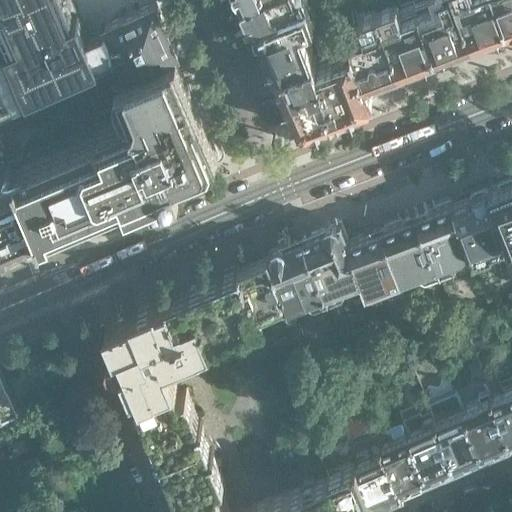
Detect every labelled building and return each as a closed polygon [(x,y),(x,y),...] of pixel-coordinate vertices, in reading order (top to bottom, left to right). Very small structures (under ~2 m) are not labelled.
[(74,0),(0,0),(0,8),(13,38),(0,44),(0,100),(99,57),(99,56),(116,48),(113,41),(104,23),(88,30),(74,0)] [(110,20),(104,23),(113,41),(116,48),(126,73),(126,74),(174,53),(178,51),(155,0),(154,0),(120,16),(110,20)] [(254,21),(305,0),(242,0),(253,22),(254,21)] [(315,50),(303,21),(314,17),(306,0),(305,0),(254,21),(255,23),(255,24),(255,25),(255,26),(256,26),(257,27),(261,37),(260,38),(260,39),(261,40),(261,41),(262,42),(262,43),(263,44),(264,44),(264,45),(265,46),(266,47),(268,52),(267,53),(268,53),(268,55),(269,56),(270,56),(271,56),(275,65),(315,50)] [(473,41),(456,0),(423,0),(416,3),(437,55),(473,41)] [(511,0),(456,0),(473,41),(511,25),(511,0)] [(437,55),(416,3),(398,10),(395,4),(377,10),(400,69),(437,55)] [(400,69),(377,10),(359,18),(361,24),(344,31),(350,47),(365,82),(366,82),(400,69)] [(368,86),(367,85),(367,84),(366,84),(365,84),(365,82),(350,47),(318,59),(315,50),(275,65),(274,66),(273,67),(274,67),(274,68),(275,69),(275,70),(275,71),(276,71),(277,71),(282,82),(282,83),(281,84),(282,85),(283,87),(283,88),(284,90),(285,90),(290,101),(290,102),(290,103),(291,106),(292,108),(292,109),(293,109),(294,109),(295,110),(295,111),(294,111),(294,112),(295,114),(295,115),(296,116),(297,117),(298,116),(298,117),(298,118),(298,119),(298,121),(298,122),(299,123),(300,124),(301,125),(303,126),(304,126),(305,125),(306,125),(307,124),(309,123),(309,122),(310,122),(311,123),(312,123),(314,122),(315,122),(316,121),(316,120),(321,119),(322,119),(323,119),(324,118),(325,118),(326,118),(326,117),(326,116),(346,108),(346,109),(347,109),(348,109),(349,109),(350,108),(351,108),(351,107),(356,105),(357,105),(357,106),(358,106),(360,105),(361,104),(362,104),(362,103),(362,102),(364,102),(365,102),(367,102),(368,101),(369,101),(370,99),(371,98),(371,97),(371,96),(371,94),(370,92),(369,91),(367,90),(367,89),(368,89),(368,88),(368,86)] [(126,73),(118,77),(133,111),(142,132),(150,128),(174,182),(178,180),(179,180),(179,179),(179,178),(180,178),(180,177),(188,173),(189,174),(190,174),(191,174),(191,173),(192,173),(192,172),(192,171),(192,170),(192,169),(215,160),(218,153),(186,79),(175,56),(174,53),(126,74),(126,73)] [(97,134),(12,169),(39,232),(40,232),(123,198),(126,199),(128,196),(134,198),(174,182),(150,128),(142,132),(133,111),(132,114),(95,129),(97,134)] [(0,254),(8,252),(6,246),(39,232),(12,169),(0,173),(0,254)] [(511,232),(511,175),(506,178),(491,183),(490,184),(509,234),(511,232)] [(509,234),(490,184),(451,199),(470,250),(472,254),(511,239),(509,234)] [(470,250),(451,199),(417,212),(439,270),(453,264),(455,260),(453,256),(470,250)] [(439,270),(417,212),(383,225),(402,276),(418,270),(419,273),(424,275),(439,270)] [(361,274),(348,238),(348,237),(341,219),(304,235),(328,297),(343,291),(344,287),(342,282),(361,274)] [(402,276),(383,225),(374,228),(348,237),(348,238),(361,274),(367,289),(384,283),(386,287),(390,289),(401,284),(403,279),(402,276)] [(328,297),(304,235),(298,237),(291,240),(278,246),(271,248),(268,250),(291,304),(307,297),(308,301),(313,303),(328,297)] [(295,315),(291,304),(268,250),(238,262),(261,317),(277,310),(279,305),(284,303),(286,310),(282,312),(286,319),(295,315)] [(344,511),(327,470),(315,475),(310,473),(303,476),(301,481),(231,511),(217,479),(224,476),(212,447),(213,447),(214,446),(215,445),(215,444),(215,443),(214,442),(213,442),(212,442),(211,442),(210,443),(200,419),(202,419),(203,418),(203,417),(203,416),(203,415),(202,415),(201,414),(200,414),(199,415),(186,386),(179,389),(166,357),(222,333),(227,335),(234,333),(236,327),(261,317),(238,262),(131,307),(132,310),(105,321),(112,339),(111,339),(113,344),(108,348),(106,355),(109,361),(115,364),(122,364),(123,368),(125,368),(185,511),(344,511)] [(41,360),(37,352),(16,360),(20,369),(41,360)] [(19,407),(9,382),(8,382),(0,364),(0,363),(0,415),(1,415),(1,414),(19,407)] [(511,440),(511,384),(501,389),(499,384),(488,388),(511,441),(511,440)] [(511,441),(488,388),(478,393),(480,398),(463,406),(483,453),(511,441)] [(380,420),(374,406),(367,409),(373,423),(380,420)] [(483,453),(463,406),(445,413),(443,407),(432,412),(456,464),(483,453)] [(456,464),(432,412),(422,416),(424,422),(407,429),(428,476),(456,464)] [(428,476),(407,429),(390,436),(387,431),(376,435),(379,442),(380,442),(400,488),(401,488),(428,476)] [(380,442),(379,442),(369,446),(371,451),(354,459),(376,511),(378,511),(376,507),(404,495),(401,488),(400,488),(380,442)] [(376,511),(354,459),(327,470),(344,511),(376,511)]
